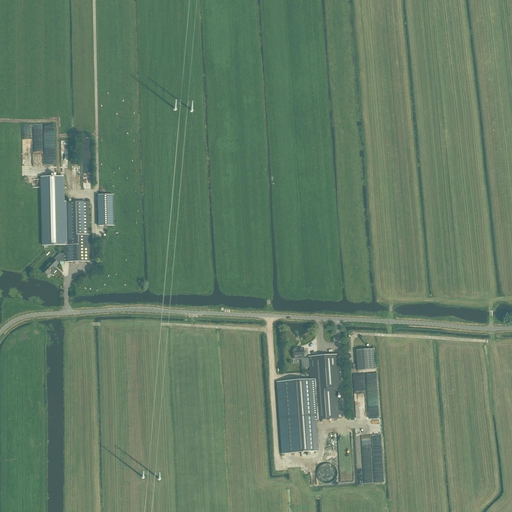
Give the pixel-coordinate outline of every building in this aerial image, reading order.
[(63,202),(62,177),(41,177),(43,246),(64,246),(64,254),(64,261),(64,262),(90,262),(88,202),(63,202)] [(98,196),(98,226),(114,226),(113,195),(98,196)] [(64,261),(64,254),(60,254),(54,260),(43,271),(44,272),(44,273),(44,274),(45,274),(46,274),(47,274),(48,275),(51,272),(53,274),(57,270),(55,268),(58,264),(58,263),(60,261),(64,261)] [(293,351),(293,352),(294,359),(300,359),(300,360),(301,360),(302,368),(308,368),(309,368),(310,380),(313,420),(338,418),(336,389),(339,388),(336,355),(308,357),(309,359),(308,359),(304,359),(304,358),(303,348),(293,349),(293,351)] [(356,351),(357,371),(375,370),(374,349),(356,351)] [(310,380),(277,383),(282,454),(315,451),(313,420),(310,380)]
